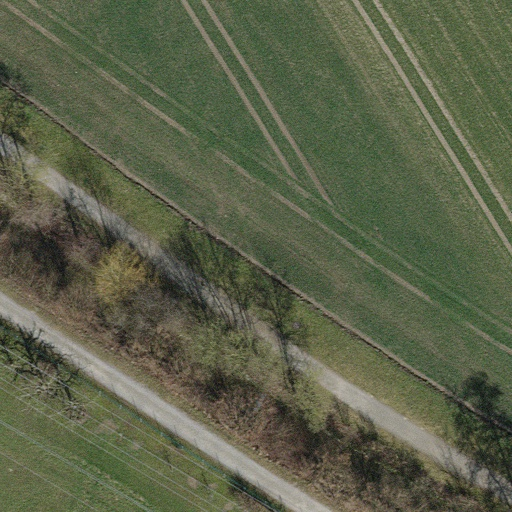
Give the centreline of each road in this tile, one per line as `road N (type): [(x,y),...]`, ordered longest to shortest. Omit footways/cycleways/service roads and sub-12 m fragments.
road 1 (track): [(511,495),(345,392),(0,141)]
road 2 (track): [(331,511),(0,296)]
